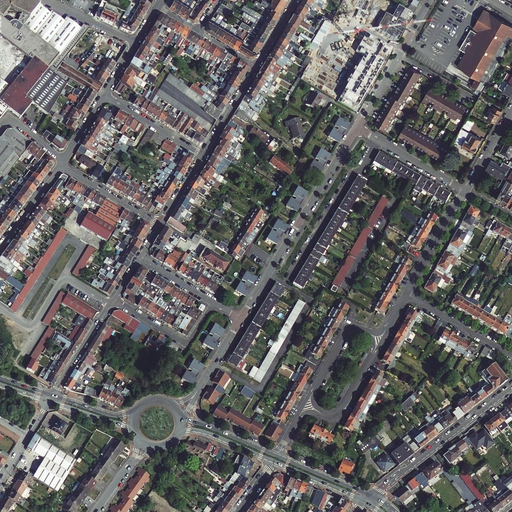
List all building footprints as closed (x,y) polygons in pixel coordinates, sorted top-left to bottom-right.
[(39,6),(40,5),(29,0),(0,0),(0,36),(31,61),(34,58),(36,60),(48,69),(67,84),(70,79),(96,96),(102,87),(82,74),(77,71),(62,62),(67,56),(89,28),(87,27),(83,25),(81,28),(68,18),(65,22),(53,13),(52,15),(39,6)] [(130,0),(129,1),(135,5),(147,12),(150,7),(139,0),(130,0)] [(181,0),(175,0),(172,7),(171,7),(176,10),(181,0)] [(181,0),(176,10),(180,13),(187,0),(186,0),(181,0)] [(184,15),(193,0),(187,0),(180,13),(184,15)] [(193,11),(197,3),(198,2),(199,1),(199,0),(193,0),(184,15),(189,18),(191,14),(192,12),(193,11)] [(201,5),(201,6),(206,9),(211,2),(207,0),(199,0),(199,1),(202,3),(201,5)] [(247,0),(249,1),(264,9),(279,18),(281,14),(283,11),(266,0),(265,0),(247,0)] [(289,0),(265,0),(266,0),(283,11),(289,0)] [(318,7),(305,0),(302,0),(300,4),(313,11),(317,14),(319,12),(316,10),(315,11),(314,10),(315,8),(317,8),(318,7)] [(324,3),(318,0),(305,0),(318,7),(321,9),(322,6),(326,8),(328,6),(324,3)] [(340,6),(337,12),(342,14),(348,3),(344,0),(340,6)] [(365,0),(362,6),(388,18),(392,9),(378,2),(376,5),(365,0)] [(405,10),(407,5),(397,0),(390,0),(390,1),(405,10)] [(413,0),(410,5),(417,9),(420,3),(415,1),(413,0)] [(99,19),(103,10),(105,7),(107,3),(102,1),(95,17),(99,19)] [(222,3),(220,7),(226,11),(229,7),(222,3)] [(300,4),(298,8),(312,17),(313,17),(314,16),(311,14),(313,11),(300,4)] [(147,12),(135,5),(134,8),(130,5),(129,7),(144,16),(147,12)] [(201,6),(196,13),(201,16),(206,9),(201,6)] [(416,10),(410,6),(407,12),(413,15),(416,10)] [(144,16),(129,7),(128,8),(132,11),(130,13),(142,21),(144,16)] [(217,12),(221,14),(226,17),(228,18),(230,20),(233,15),(226,11),(220,7),(217,12)] [(312,17),(298,8),(295,13),(309,21),(312,17)] [(99,19),(114,26),(118,17),(113,15),(114,12),(109,9),(108,12),(103,10),(99,19)] [(264,9),(261,14),(268,18),(276,23),(278,20),(279,18),(264,9)] [(474,28),(479,31),(485,19),(482,17),(486,11),(489,13),(489,12),(484,9),(474,28)] [(511,24),(489,12),(489,13),(486,11),(482,17),(485,19),(479,31),(458,67),(479,78),(475,86),(483,91),(511,40),(511,24)] [(125,14),(124,16),(139,25),(142,21),(130,13),(128,16),(125,14)] [(197,22),(201,16),(196,13),(194,16),(191,14),(189,18),(196,22),(197,22)] [(254,16),(257,18),(273,27),(276,23),(268,18),(267,19),(256,13),(254,16)] [(309,21),(295,13),(293,17),(305,24),(307,21),(309,22),(310,21),(309,21)] [(390,21),(402,27),(405,20),(394,14),(390,21)] [(152,28),(156,31),(159,25),(162,26),(167,18),(163,15),(159,16),(156,21),(153,26),(152,28)] [(207,29),(210,31),(216,23),(213,21),(216,17),(214,15),(206,27),(207,29)] [(273,27),(257,18),(256,19),(250,15),(248,18),(258,24),(271,32),(273,27)] [(139,25),(124,16),(123,17),(126,19),(125,22),(137,29),(139,25)] [(215,34),(220,37),(225,29),(224,28),(227,22),(226,22),(228,18),(226,17),(221,26),(215,34)] [(305,24),(293,17),(289,22),(298,28),(299,27),(309,33),(312,34),(315,30),(312,29),(305,24)] [(320,21),(317,26),(315,30),(312,34),(314,36),(311,41),(308,45),(305,50),(307,51),(310,53),(307,57),(311,60),(314,55),(322,38),(331,22),(327,20),(323,17),(320,21)] [(164,28),(166,30),(172,21),(167,18),(162,26),(159,31),(159,32),(161,33),(164,28)] [(210,31),(215,34),(221,26),(219,25),(222,20),(219,18),(216,23),(210,31)] [(137,29),(125,22),(123,21),(120,29),(131,34),(135,33),(137,29)] [(172,21),(166,30),(163,35),(166,37),(170,31),(171,32),(176,23),(172,21)] [(298,28),(289,22),(287,26),(296,31),(298,28)] [(176,23),(171,32),(167,38),(167,39),(168,40),(169,39),(170,40),(174,34),(176,35),(181,26),(176,23)] [(230,43),(235,35),(233,33),(236,28),(238,24),(237,24),(236,23),(230,32),(225,40),(230,43)] [(220,37),(225,40),(230,32),(229,31),(232,25),(229,24),(225,29),(220,37)] [(245,29),(250,32),(265,41),(268,36),(255,28),(247,24),(245,29)] [(256,25),(255,28),(268,36),(271,32),(258,24),(257,26),(256,25)] [(177,43),(185,29),(181,26),(176,35),(172,41),(177,43)] [(296,31),(287,26),(285,30),(293,36),(294,34),(299,36),(300,34),(296,31)] [(159,35),(160,33),(158,32),(157,31),(156,31),(152,28),(151,29),(149,33),(162,41),(165,42),(166,40),(159,35)] [(190,32),(185,29),(177,43),(170,53),(174,57),(175,54),(180,48),(185,40),(190,32)] [(235,46),(240,37),(238,36),(241,31),(238,29),(235,35),(230,43),(235,46)] [(285,30),(281,36),(294,43),(305,50),(308,45),(301,41),(301,40),(299,39),(298,38),(293,36),(285,30)] [(384,30),(370,58),(385,66),(399,37),(384,30)] [(185,40),(190,43),(195,35),(190,32),(185,40)] [(240,49),(244,41),(245,40),(243,39),(246,34),(243,32),(240,37),(235,46),(240,49)] [(250,32),(247,37),(262,46),(264,42),(265,41),(250,32)] [(162,41),(149,33),(146,38),(158,45),(162,47),(163,45),(160,44),(162,41)] [(311,41),(300,34),(299,36),(298,37),(300,38),(299,39),(301,40),(301,41),(308,45),(311,41)] [(190,43),(189,45),(190,45),(188,49),(188,50),(187,51),(189,52),(188,54),(191,56),(201,39),(195,35),(190,43)] [(294,43),(281,36),(280,38),(279,40),(294,49),(301,54),(303,50),(304,51),(305,50),(294,43)] [(262,46),(247,37),(245,40),(244,41),(249,44),(250,45),(252,46),(259,50),(262,46)] [(146,38),(143,42),(155,49),(159,51),(160,50),(158,49),(158,48),(157,47),(158,45),(146,38)] [(206,41),(201,39),(191,56),(192,57),(196,51),(199,53),(206,41)] [(294,49),(279,40),(276,45),(284,50),(286,48),(289,50),(287,52),(291,54),(294,49)] [(212,45),(206,41),(199,53),(195,59),(197,61),(200,57),(201,58),(201,59),(202,60),(212,45)] [(247,46),(249,44),(244,41),(240,49),(247,53),(250,48),(247,46)] [(143,42),(141,47),(154,55),(156,52),(154,51),(155,49),(143,42)] [(216,48),(212,45),(202,60),(200,64),(204,68),(206,66),(203,64),(206,60),(208,61),(216,48)] [(284,50),(276,45),(273,50),(288,59),(291,54),(287,52),(284,50)] [(247,53),(253,57),(256,56),(259,50),(252,46),(250,48),(247,53)] [(141,47),(138,51),(153,60),(155,57),(156,56),(154,55),(141,47)] [(210,65),(220,50),(216,48),(208,61),(207,63),(210,65)] [(214,66),(223,52),(220,50),(210,65),(213,67),(214,66)] [(273,50),(270,55),(282,62),(285,64),(288,59),(273,50)] [(138,51),(136,55),(150,64),(152,61),(156,64),(157,62),(155,61),(153,60),(138,51)] [(219,68),(227,54),(223,52),(214,66),(219,68)] [(170,53),(166,59),(163,63),(166,66),(174,57),(170,53)] [(247,66),(227,54),(219,68),(217,71),(223,74),(223,73),(225,70),(226,70),(227,69),(226,69),(230,62),(237,67),(236,69),(238,70),(235,74),(243,78),(245,74),(248,69),(247,66)] [(136,55),(133,60),(147,68),(150,64),(136,55)] [(282,62),(270,55),(267,59),(279,66),(282,62)] [(82,66),(67,56),(62,62),(77,71),(80,67),(82,66)] [(102,57),(100,61),(113,69),(115,65),(102,57)] [(24,70),(11,87),(0,99),(0,102),(8,109),(13,113),(48,69),(36,60),(34,58),(31,61),(24,70)] [(279,66),(267,59),(264,64),(273,69),(273,68),(277,70),(278,69),(282,71),(284,69),(279,66)] [(133,60),(126,71),(145,82),(152,86),(157,78),(149,73),(151,70),(147,68),(133,60)] [(100,61),(97,66),(110,74),(113,69),(100,61)] [(273,69),(264,64),(262,68),(270,73),(272,71),(277,75),(279,72),(273,69)] [(97,66),(94,70),(107,78),(110,74),(97,66)] [(386,131),(399,110),(403,102),(406,103),(422,74),(410,67),(394,96),(392,95),(375,124),(386,131)] [(88,72),(89,72),(105,82),(107,78),(94,70),(90,68),(88,72)] [(259,73),(274,82),(275,81),(273,79),(275,76),(270,73),(262,68),(259,73)] [(51,110),(54,105),(55,102),(56,101),(64,89),(67,84),(48,69),(13,113),(20,118),(32,103),(47,115),(49,113),(51,110)] [(225,70),(223,73),(240,83),(243,78),(235,74),(227,69),(226,70),(225,70)] [(126,71),(123,76),(135,83),(149,91),(150,89),(144,85),(145,82),(126,71)] [(105,82),(89,72),(87,76),(83,73),(82,74),(102,87),(105,82)] [(508,82),(511,76),(511,75),(506,72),(502,79),(504,80),(508,82)] [(206,111),(217,119),(221,113),(219,111),(216,109),(214,107),(211,105),(208,103),(205,101),(203,99),(200,97),(197,95),(194,92),(192,90),(189,88),(186,86),(184,84),(170,73),(166,79),(206,111)] [(221,78),(222,79),(223,77),(230,80),(228,82),(237,87),(240,83),(223,73),(223,74),(221,78)] [(272,86),(274,82),(259,73),(257,77),(272,86)] [(231,97),(234,92),(222,85),(218,81),(215,78),(214,77),(211,75),(209,77),(216,84),(214,87),(231,97)] [(119,83),(127,87),(136,93),(141,96),(144,92),(133,86),(135,83),(123,76),(119,83)] [(511,76),(508,82),(504,80),(499,89),(511,96),(511,94),(511,76)] [(272,86),(257,77),(254,81),(269,91),(272,86)] [(0,118),(8,109),(0,102),(0,99),(11,87),(0,78),(0,118)] [(228,82),(222,79),(221,78),(220,78),(218,81),(222,85),(234,92),(237,87),(228,82)] [(228,102),(231,97),(214,87),(207,81),(203,86),(207,89),(228,102)] [(269,91),(254,81),(251,86),(267,95),(269,91)] [(189,88),(192,90),(194,92),(197,95),(200,97),(203,99),(205,101),(208,103),(211,105),(214,107),(216,109),(219,111),(221,113),(225,108),(210,97),(208,100),(200,94),(201,91),(200,90),(190,82),(186,86),(189,88)] [(122,96),(127,87),(119,83),(114,91),(122,96)] [(80,86),(77,90),(93,100),(96,96),(80,86)] [(200,90),(201,91),(210,97),(225,108),(226,106),(228,102),(207,89),(203,86),(200,90)] [(267,95),(251,86),(249,90),(262,98),(263,95),(266,97),(267,95)] [(145,112),(153,100),(155,97),(156,95),(159,91),(155,88),(151,94),(151,93),(141,109),(145,112)] [(433,107),(438,110),(442,113),(444,110),(449,112),(447,116),(456,121),(458,118),(461,119),(467,108),(431,88),(423,102),(428,105),(429,101),(435,104),(433,107)] [(73,94),(82,100),(91,105),(93,100),(77,90),(76,89),(73,94)] [(197,124),(200,126),(203,128),(203,129),(207,123),(160,90),(156,95),(160,98),(162,100),(164,101),(166,103),(168,104),(172,107),(175,109),(176,110),(178,111),(181,113),(183,115),(186,117),(189,119),(192,121),(194,122),(197,124)] [(262,98),(249,90),(242,101),(246,103),(249,107),(251,105),(255,107),(257,104),(258,105),(259,104),(261,101),(263,102),(264,99),(262,98)] [(130,103),(141,109),(151,93),(151,92),(150,91),(150,92),(149,91),(144,98),(141,96),(136,93),(130,103)] [(312,93),(305,105),(315,110),(322,98),(312,93)] [(67,98),(70,100),(87,111),(88,109),(91,105),(82,100),(80,103),(79,102),(79,101),(69,95),(67,98)] [(145,112),(149,115),(156,104),(160,98),(156,95),(155,97),(157,98),(155,101),(153,100),(145,112)] [(73,104),(71,108),(81,114),(84,116),(87,111),(70,100),(69,102),(73,104)] [(149,115),(154,118),(160,107),(164,101),(162,100),(159,106),(156,104),(149,115)] [(246,103),(242,101),(241,103),(236,110),(247,117),(249,118),(251,115),(247,112),(250,107),(249,107),(246,103)] [(154,118),(158,120),(168,104),(166,103),(163,108),(160,107),(154,118)] [(158,120),(162,123),(172,107),(168,104),(158,120)] [(65,111),(65,112),(76,118),(77,117),(79,118),(81,114),(71,108),(68,106),(65,111)] [(104,107),(97,119),(107,125),(108,123),(107,122),(111,116),(112,116),(116,109),(113,107),(110,113),(106,110),(106,109),(104,107)] [(162,123),(167,126),(176,110),(175,109),(172,107),(162,123)] [(496,124),(502,112),(495,108),(488,119),(496,124)] [(75,125),(62,117),(55,113),(51,110),(49,113),(53,116),(60,120),(59,122),(62,124),(74,132),(77,126),(75,125)] [(167,126),(171,128),(178,116),(176,114),(178,111),(176,110),(167,126)] [(247,117),(236,110),(233,115),(246,123),(249,118),(247,117)] [(116,127),(124,114),(119,111),(115,118),(114,120),(116,121),(113,126),(111,124),(110,127),(111,128),(114,130),(116,127)] [(206,111),(205,112),(216,121),(217,119),(206,111)] [(76,118),(65,112),(62,117),(75,125),(77,121),(75,119),(76,118)] [(171,128),(184,137),(194,122),(192,121),(189,119),(186,117),(183,115),(181,113),(178,116),(171,128)] [(129,117),(124,114),(116,127),(119,129),(121,124),(124,126),(129,117)] [(134,120),(129,117),(124,126),(121,130),(122,131),(122,130),(124,131),(127,128),(128,129),(128,128),(134,120)] [(298,118),(288,121),(293,138),(303,135),(298,118)] [(467,118),(462,128),(469,131),(474,122),(467,118)] [(94,124),(106,131),(112,134),(112,135),(114,132),(110,130),(111,128),(110,127),(107,125),(97,119),(94,124)] [(328,137),(339,143),(341,139),(350,125),(340,119),(335,126),(338,128),(337,131),(333,129),(328,137)] [(134,120),(128,128),(134,132),(133,133),(133,132),(129,138),(134,142),(143,126),(134,120)] [(245,133),(229,121),(228,124),(222,134),(236,142),(241,135),(243,137),(245,133)] [(200,126),(197,124),(194,122),(184,137),(199,146),(201,145),(209,133),(206,130),(203,129),(203,128),(200,126)] [(203,129),(206,130),(209,133),(213,127),(207,123),(203,129)] [(105,133),(106,131),(94,124),(91,128),(104,136),(112,141),(112,140),(111,139),(112,138),(110,137),(105,133)] [(450,150),(414,130),(407,126),(401,137),(444,161),(450,150)] [(91,128),(89,133),(101,140),(106,143),(108,141),(103,138),(104,136),(91,128)] [(249,134),(268,148),(272,142),(269,140),(271,137),(266,132),(265,134),(264,133),(262,134),(254,128),(249,134)] [(475,153),(475,152),(476,152),(482,140),(462,129),(455,142),(475,153)] [(25,152),(32,144),(22,136),(13,130),(7,130),(0,138),(0,174),(4,178),(17,162),(18,161),(25,152)] [(89,133),(86,137),(98,145),(102,148),(103,148),(105,146),(100,142),(101,140),(89,133)] [(236,142),(222,134),(219,138),(221,140),(235,150),(236,148),(237,149),(239,147),(236,145),(237,143),(236,142)] [(159,136),(155,143),(162,147),(166,140),(159,136)] [(56,137),(51,143),(60,150),(63,150),(67,144),(60,139),(56,137)] [(86,137),(83,142),(98,151),(100,152),(101,150),(97,147),(98,145),(86,137)] [(162,147),(160,150),(171,156),(172,153),(173,152),(176,147),(166,140),(162,147)] [(216,148),(226,154),(228,150),(239,158),(241,154),(235,150),(221,140),(216,148)] [(80,146),(94,155),(96,152),(97,152),(98,151),(83,142),(80,146)] [(511,155),(511,144),(507,142),(501,152),(511,158),(511,155)] [(30,155),(36,147),(32,144),(25,152),(27,153),(24,157),(27,159),(30,155)] [(97,165),(88,159),(90,156),(93,158),(94,155),(80,146),(77,152),(82,155),(78,162),(94,171),(97,165)] [(34,159),(40,151),(36,147),(30,155),(31,157),(28,160),(31,162),(34,159)] [(173,152),(179,156),(191,163),(193,159),(192,157),(176,147),(173,152)] [(226,154),(216,148),(213,153),(222,159),(223,158),(226,154)] [(40,160),(41,159),(45,154),(40,151),(34,159),(36,160),(33,164),(34,164),(33,166),(34,167),(38,163),(40,160)] [(309,169),(319,175),(321,172),(330,157),(320,151),(315,158),(319,161),(317,163),(314,161),(309,169)] [(222,159),(213,153),(212,155),(206,165),(216,170),(214,173),(218,175),(224,165),(228,168),(231,163),(229,162),(224,159),(223,158),(222,159)] [(372,165),(378,168),(384,157),(378,153),(372,165)] [(42,160),(44,161),(52,167),(54,164),(54,161),(49,158),(45,154),(41,159),(42,160)] [(174,164),(186,171),(188,167),(176,160),(173,158),(171,156),(169,159),(173,161),(175,162),(174,164)] [(179,156),(176,160),(188,167),(191,163),(179,156)] [(274,156),(269,162),(275,167),(280,160),(274,156)] [(384,172),(391,160),(384,157),(378,168),(384,172)] [(280,160),(275,167),(282,172),(287,165),(280,160)] [(390,175),(392,172),(397,164),(391,160),(384,172),(390,175)] [(492,160),(487,169),(504,179),(511,166),(504,161),(502,166),(492,160)] [(43,162),(41,165),(49,171),(52,167),(44,161),(43,162)] [(38,163),(34,167),(46,176),(49,171),(41,165),(40,167),(38,165),(39,164),(38,163)] [(169,169),(171,170),(183,177),(186,172),(186,171),(174,164),(173,164),(171,166),(169,169)] [(397,164),(392,172),(398,176),(403,167),(397,164)] [(216,170),(206,165),(205,167),(214,173),(216,170)] [(289,177),(293,170),(287,165),(282,172),(289,177)] [(35,173),(34,174),(42,180),(46,176),(34,167),(33,168),(34,169),(33,171),(35,173)] [(159,171),(161,172),(168,176),(179,182),(180,183),(183,177),(171,170),(169,173),(166,171),(161,167),(159,171)] [(205,167),(202,172),(220,183),(223,178),(218,175),(214,173),(205,167)] [(404,179),(409,171),(403,167),(398,176),(404,179)] [(91,177),(96,180),(100,174),(101,172),(96,168),(91,177)] [(113,172),(105,185),(110,188),(118,175),(119,173),(120,171),(116,168),(113,172)] [(409,171),(404,179),(409,182),(414,174),(409,171)] [(162,180),(175,188),(179,182),(168,176),(161,172),(160,174),(164,176),(162,180)] [(220,183),(202,172),(198,178),(212,186),(217,188),(220,183)] [(502,202),(511,184),(511,173),(509,179),(511,181),(509,183),(508,183),(504,190),(503,190),(497,200),(502,202)] [(33,174),(30,178),(39,185),(41,182),(42,180),(34,174),(33,174)] [(414,174),(409,182),(415,186),(420,178),(414,174)] [(17,183),(18,184),(32,194),(36,189),(27,182),(26,183),(22,181),(20,183),(18,181),(18,180),(11,175),(10,177),(17,183)] [(118,175),(110,188),(114,191),(122,178),(118,175)] [(114,191),(119,193),(129,176),(127,175),(125,179),(122,178),(114,191)] [(129,176),(119,193),(121,194),(123,196),(130,184),(127,182),(130,177),(129,176)] [(68,198),(70,196),(77,183),(67,177),(64,183),(61,187),(68,191),(65,196),(67,197),(65,199),(67,200),(68,198)] [(194,177),(191,182),(201,189),(204,185),(208,187),(206,191),(214,196),(216,191),(211,188),(212,186),(198,178),(195,177),(194,178),(194,177)] [(357,177),(352,186),(360,191),(365,181),(357,177)] [(30,178),(27,182),(36,189),(39,185),(30,178)] [(163,188),(172,193),(174,190),(175,188),(162,180),(158,178),(157,180),(161,183),(159,186),(163,188)] [(420,178),(415,186),(422,190),(426,181),(420,178)] [(58,194),(61,187),(64,183),(59,179),(52,189),(47,194),(56,200),(63,205),(67,200),(65,199),(58,194)] [(130,184),(123,196),(127,198),(134,186),(131,185),(133,182),(132,181),(130,184)] [(426,181),(422,190),(427,193),(432,184),(426,181)] [(201,189),(191,182),(188,187),(198,194),(201,189)] [(70,202),(72,203),(82,186),(77,183),(70,196),(73,198),(72,200),(70,202)] [(160,194),(168,199),(172,193),(163,188),(159,186),(155,184),(154,183),(152,185),(158,188),(157,189),(161,191),(160,194)] [(32,194),(18,184),(15,188),(20,192),(29,198),(32,194)] [(432,184),(427,193),(433,196),(438,188),(432,184)] [(507,205),(511,196),(511,184),(502,202),(507,205)] [(134,186),(127,198),(132,201),(138,189),(139,187),(135,185),(134,186)] [(78,203),(87,189),(82,186),(72,203),(73,203),(73,204),(75,201),(78,203)] [(348,192),(356,197),(360,191),(352,186),(348,192)] [(198,194),(188,187),(185,192),(196,198),(198,194)] [(286,207),(296,213),(299,209),(308,194),(297,188),(293,196),(296,198),(294,201),(291,199),(286,207)] [(439,200),(444,191),(438,188),(433,196),(439,200)] [(80,208),(82,209),(92,192),(88,190),(87,189),(78,203),(78,204),(82,206),(80,208)] [(138,189),(132,201),(136,203),(143,190),(142,190),(142,191),(138,189)] [(136,203),(140,206),(147,194),(144,192),(144,191),(143,190),(136,203)] [(156,198),(165,204),(168,199),(160,194),(155,191),(153,194),(157,197),(156,198)] [(445,203),(448,198),(450,195),(444,191),(439,200),(445,203)] [(20,192),(17,196),(25,203),(29,198),(20,192)] [(88,209),(89,207),(96,195),(92,192),(82,209),(83,210),(85,207),(88,209)] [(196,198),(185,192),(184,194),(182,197),(189,201),(194,204),(197,203),(199,200),(196,198)] [(348,192),(345,198),(353,202),(356,197),(348,192)] [(150,203),(151,199),(153,196),(151,195),(148,193),(147,194),(140,206),(147,210),(149,211),(152,207),(153,204),(150,203)] [(47,194),(43,200),(52,205),(56,200),(47,194)] [(89,207),(94,209),(101,197),(96,195),(89,207)] [(17,196),(13,201),(22,207),(25,203),(17,196)] [(1,199),(7,203),(10,205),(19,212),(21,209),(22,207),(13,201),(7,197),(5,199),(2,197),(1,199)] [(101,197),(94,209),(95,210),(96,209),(99,211),(105,200),(101,197)] [(152,207),(160,212),(165,204),(156,198),(155,201),(153,204),(152,207)] [(341,204),(349,208),(353,202),(345,198),(341,204)] [(52,205),(43,200),(40,204),(46,209),(44,212),(46,213),(48,215),(54,207),(52,205)] [(116,224),(124,211),(105,200),(99,211),(98,212),(95,217),(109,225),(114,228),(116,224)] [(177,205),(188,212),(191,206),(187,204),(180,200),(177,205)] [(46,213),(44,212),(46,209),(40,204),(33,213),(41,219),(46,213)] [(341,204),(338,210),(346,214),(349,208),(341,204)] [(0,205),(0,212),(12,221),(15,216),(7,210),(4,208),(3,207),(1,210),(0,208),(0,206),(1,206),(0,205)] [(10,205),(7,210),(15,216),(19,212),(10,205)] [(188,212),(177,205),(173,212),(184,218),(187,213),(189,214),(192,217),(193,215),(188,212)] [(225,210),(222,207),(219,212),(217,216),(220,218),(225,210)] [(470,208),(466,216),(475,221),(479,213),(470,208)] [(256,209),(252,216),(258,221),(259,220),(262,215),(266,218),(268,216),(264,213),(256,209)] [(346,214),(338,210),(334,215),(342,220),(346,214)] [(119,231),(129,214),(124,211),(116,224),(119,225),(116,229),(119,231)] [(0,218),(9,225),(12,221),(0,212),(0,218)] [(184,218),(173,212),(169,217),(184,227),(187,223),(183,221),(184,219),(184,218)] [(41,219),(33,213),(31,216),(30,218),(38,223),(39,222),(44,225),(46,222),(41,219)] [(109,225),(95,217),(91,214),(88,213),(81,226),(106,241),(114,228),(109,225)] [(134,216),(129,214),(119,231),(122,232),(124,228),(126,229),(127,228),(128,226),(129,224),(131,221),(134,216)] [(429,214),(425,221),(433,225),(437,219),(429,214)] [(334,215),(331,221),(339,226),(342,220),(334,215)] [(131,221),(134,224),(148,232),(150,228),(149,226),(134,216),(131,221)] [(258,221),(252,216),(247,223),(254,228),(255,227),(259,230),(263,223),(259,220),(258,221)] [(459,227),(468,232),(475,221),(466,216),(459,227)] [(184,227),(169,217),(167,221),(170,223),(169,225),(184,234),(187,228),(184,227)] [(0,225),(5,230),(9,225),(0,218),(0,225)] [(30,218),(27,222),(41,233),(42,234),(46,229),(42,227),(38,223),(30,218)] [(427,234),(433,225),(425,221),(421,219),(418,224),(422,226),(420,230),(427,234)] [(266,239),(277,245),(279,242),(288,227),(277,221),(273,228),(276,231),(275,234),(271,231),(266,239)] [(331,221),(327,227),(335,232),(339,226),(331,221)] [(500,236),(505,227),(493,221),(492,223),(489,229),(485,236),(489,238),(492,232),(500,236)] [(41,233),(27,222),(23,227),(35,235),(39,239),(41,236),(40,234),(41,233)] [(254,228),(247,223),(246,225),(243,230),(249,235),(250,234),(251,235),(254,237),(259,230),(255,227),(254,228)] [(148,232),(134,224),(133,226),(129,224),(128,226),(132,228),(145,236),(148,232)] [(23,227),(20,231),(36,243),(38,241),(33,238),(35,235),(23,227)] [(327,227),(323,233),(331,238),(335,232),(327,227)] [(468,232),(459,227),(453,238),(462,243),(466,236),(468,238),(470,238),(472,234),(468,232)] [(507,239),(511,231),(505,227),(500,236),(507,239)] [(9,308),(16,312),(38,278),(68,232),(61,228),(55,236),(52,241),(49,246),(34,269),(31,273),(23,286),(18,294),(15,299),(12,303),(9,308)] [(145,236),(132,228),(131,230),(127,228),(126,229),(126,230),(130,232),(143,240),(145,236)] [(168,244),(174,247),(180,238),(163,228),(158,237),(167,242),(170,238),(174,240),(172,243),(170,243),(169,242),(168,244)] [(254,237),(251,235),(250,234),(249,235),(243,230),(238,237),(245,242),(245,241),(248,243),(250,244),(254,237)] [(414,239),(422,243),(427,234),(420,230),(414,239)] [(20,231),(16,236),(27,245),(28,245),(30,241),(35,244),(36,243),(20,231)] [(132,239),(140,244),(143,240),(130,232),(127,236),(132,239)] [(323,233),(320,239),(328,244),(331,238),(323,233)] [(197,244),(201,237),(200,236),(197,235),(195,234),(191,240),(197,244)] [(27,245),(16,236),(13,241),(24,249),(27,245)] [(174,247),(168,244),(167,242),(158,237),(155,241),(172,251),(173,250),(177,253),(179,250),(174,247)] [(245,242),(238,237),(234,244),(241,249),(241,248),(243,250),(248,243),(245,241),(245,242)] [(418,250),(422,243),(414,239),(411,237),(407,244),(418,250)] [(180,251),(182,247),(185,241),(180,238),(174,247),(179,250),(180,251)] [(447,249),(460,256),(462,253),(466,245),(464,244),(462,243),(453,238),(447,249)] [(142,244),(140,244),(132,239),(129,245),(138,250),(142,244)] [(316,245),(324,249),(328,244),(320,239),(316,245)] [(24,249),(13,241),(10,245),(22,254),(23,253),(22,252),(24,249)] [(126,243),(122,241),(119,247),(134,257),(138,250),(129,245),(126,243)] [(172,251),(155,241),(152,246),(157,248),(160,250),(168,255),(169,256),(170,254),(171,255),(173,252),(172,251)] [(234,259),(237,255),(230,251),(227,249),(226,248),(228,246),(222,242),(218,248),(220,249),(234,259)] [(230,251),(237,255),(241,258),(245,251),(243,250),(241,248),(241,249),(234,244),(230,251)] [(22,254),(10,245),(7,248),(7,249),(15,255),(20,259),(21,258),(19,256),(20,255),(21,255),(22,254)] [(95,249),(89,245),(72,273),(78,277),(95,249)] [(316,245),(313,251),(321,255),(324,249),(316,245)] [(122,255),(121,257),(130,263),(134,257),(119,247),(118,247),(117,248),(124,252),(122,255)] [(172,269),(178,272),(190,252),(185,248),(182,252),(172,269)] [(15,255),(7,249),(4,253),(12,259),(15,255)] [(230,265),(206,249),(202,256),(203,257),(207,259),(209,260),(207,263),(214,268),(217,262),(220,264),(217,270),(224,274),(230,265)] [(460,256),(447,249),(441,260),(449,265),(453,258),(457,260),(460,256)] [(158,253),(155,258),(163,263),(168,255),(160,250),(158,253)] [(168,255),(163,263),(168,266),(174,257),(173,257),(175,254),(176,254),(177,253),(173,250),(172,251),(173,252),(171,255),(170,254),(169,256),(168,255)] [(179,250),(177,253),(176,254),(175,254),(173,257),(174,257),(168,266),(172,269),(182,252),(180,251),(179,250)] [(309,257),(317,261),(321,264),(325,258),(321,255),(313,251),(309,257)] [(190,252),(178,272),(182,275),(192,259),(193,259),(196,255),(190,252)] [(12,259),(4,253),(1,257),(12,265),(14,262),(15,263),(16,262),(15,261),(12,259)] [(117,264),(126,269),(130,263),(121,257),(120,257),(119,256),(115,261),(118,263),(117,264)] [(0,257),(0,268),(10,276),(13,272),(12,271),(15,267),(12,265),(1,257),(0,257)] [(31,264),(22,257),(21,258),(20,259),(29,265),(31,264)] [(309,257),(306,263),(314,267),(317,261),(309,257)] [(107,264),(123,274),(126,269),(117,264),(115,262),(110,259),(109,260),(108,262),(111,264),(111,265),(107,263),(105,261),(104,263),(107,264)] [(192,259),(182,275),(187,278),(192,269),(191,268),(194,263),(195,264),(197,261),(193,259),(192,259)] [(399,266),(407,270),(411,263),(403,259),(399,266)] [(445,272),(449,265),(441,260),(434,271),(446,278),(448,274),(445,272)] [(187,278),(191,280),(197,272),(199,267),(201,264),(199,263),(197,261),(195,264),(198,266),(195,271),(192,269),(187,278)] [(314,267),(306,263),(302,268),(310,273),(314,267)] [(104,271),(119,280),(122,276),(123,274),(107,264),(103,270),(104,271)] [(399,266),(394,275),(402,279),(407,270),(399,266)] [(470,276),(475,278),(479,267),(474,266),(470,276)] [(201,275),(196,283),(198,284),(200,286),(206,277),(208,273),(210,270),(206,267),(205,270),(206,271),(203,276),(201,275)] [(148,278),(150,273),(142,268),(138,269),(135,274),(144,280),(148,282),(151,284),(153,281),(151,280),(148,278)] [(302,268),(299,274),(307,279),(310,273),(302,268)] [(17,281),(15,280),(12,278),(11,278),(0,269),(0,276),(8,283),(7,283),(8,284),(9,283),(15,288),(13,291),(16,293),(18,294),(23,286),(17,281)] [(200,286),(205,289),(210,280),(213,276),(215,272),(211,270),(210,270),(208,273),(211,274),(208,279),(206,277),(200,286)] [(102,275),(117,284),(119,280),(104,271),(102,275)] [(444,282),(446,278),(434,271),(428,282),(437,287),(441,280),(444,282)] [(191,280),(196,283),(201,275),(197,272),(191,280)] [(205,289),(209,291),(215,283),(217,279),(219,275),(215,272),(213,276),(215,277),(213,282),(210,280),(205,289)] [(235,291),(245,297),(247,293),(256,279),(246,272),(241,280),(245,282),(243,285),(240,283),(235,291)] [(144,280),(135,274),(132,279),(141,284),(144,280)] [(301,288),(307,279),(299,274),(293,283),(301,288)] [(117,284),(102,275),(99,279),(114,288),(117,284)] [(215,283),(209,291),(214,294),(224,278),(219,275),(217,279),(220,281),(218,285),(215,283)] [(394,275),(388,284),(396,288),(402,279),(394,275)] [(114,288),(99,279),(97,277),(92,285),(109,296),(114,288)] [(152,292),(150,291),(153,287),(155,288),(160,279),(156,277),(154,280),(153,281),(151,284),(148,289),(147,292),(151,294),(152,292)] [(141,284),(132,279),(129,284),(138,290),(140,288),(144,290),(142,293),(145,294),(147,292),(148,289),(145,287),(141,284)] [(157,293),(159,290),(164,282),(160,279),(155,288),(153,291),(157,293)] [(159,290),(163,293),(169,284),(164,282),(159,290)] [(433,294),(437,287),(428,282),(424,289),(433,294)] [(138,290),(129,284),(124,293),(127,295),(124,299),(137,307),(143,298),(145,294),(142,293),(138,290)] [(163,293),(162,295),(166,298),(173,287),(169,284),(163,293)] [(278,298),(284,288),(276,284),(270,293),(278,298)] [(388,284),(383,293),(391,297),(396,288),(388,284)] [(170,297),(172,298),(177,289),(173,287),(166,298),(165,300),(164,302),(168,305),(169,302),(170,302),(168,300),(170,297)] [(177,289),(172,298),(176,301),(182,292),(177,289)] [(60,292),(42,323),(48,326),(52,320),(62,304),(67,295),(60,292)] [(186,295),(182,292),(176,301),(181,303),(186,295)] [(463,301),(465,296),(458,292),(451,304),(458,309),(463,301)] [(278,298),(270,293),(266,299),(274,304),(278,298)] [(383,293),(378,302),(386,307),(391,297),(383,293)] [(80,316),(83,317),(93,323),(92,320),(96,314),(99,313),(68,294),(67,295),(62,304),(80,316)] [(151,303),(154,299),(155,297),(151,294),(150,295),(150,297),(147,301),(142,309),(143,310),(146,312),(151,303)] [(181,303),(185,306),(190,297),(187,296),(186,295),(181,303)] [(188,308),(190,309),(191,307),(195,300),(190,297),(185,306),(182,310),(181,312),(182,313),(186,315),(187,313),(185,312),(188,308)] [(147,301),(143,298),(137,307),(142,309),(147,301)] [(272,308),(274,304),(266,299),(261,308),(269,313),(272,308)] [(469,304),(463,301),(458,309),(465,312),(469,304)] [(162,304),(160,309),(155,317),(159,320),(164,311),(162,310),(164,306),(167,307),(167,306),(168,305),(164,302),(162,304)] [(386,307),(378,302),(374,309),(382,313),(386,307)] [(146,312),(150,314),(155,306),(154,305),(151,303),(146,312)] [(340,303),(336,310),(344,314),(348,307),(340,303)] [(476,308),(469,304),(465,312),(471,316),(476,308)] [(155,306),(150,314),(155,317),(160,309),(155,306)] [(171,310),(168,314),(163,322),(167,325),(173,316),(170,315),(173,311),(175,312),(177,310),(172,307),(171,310)] [(186,315),(191,319),(197,322),(202,313),(191,307),(190,309),(187,313),(186,315)] [(257,314),(265,319),(269,313),(261,308),(257,314)] [(476,308),(471,316),(478,320),(482,312),(476,308)] [(113,312),(111,315),(126,324),(130,317),(119,310),(113,312)] [(336,310),(331,319),(339,323),(344,314),(336,310)] [(410,310),(406,317),(414,322),(418,315),(410,310)] [(163,322),(168,314),(164,311),(159,320),(163,322)] [(482,312),(478,320),(484,324),(489,315),(482,312)] [(257,314),(252,324),(260,328),(265,319),(257,314)] [(182,322),(187,325),(191,319),(186,315),(183,321),(182,322)] [(496,319),(489,315),(484,324),(491,327),(496,319)] [(175,318),(173,316),(167,325),(172,327),(177,319),(175,318)] [(83,317),(80,322),(82,323),(82,324),(89,329),(93,323),(83,317)] [(126,324),(123,329),(133,335),(135,331),(136,329),(140,323),(130,317),(126,324)] [(401,326),(409,331),(414,322),(406,317),(401,326)] [(178,318),(177,319),(172,327),(177,330),(182,322),(183,321),(178,318)] [(187,337),(197,322),(191,319),(187,325),(185,329),(187,330),(184,335),(187,337)] [(331,319),(325,328),(334,333),(339,323),(331,319)] [(496,319),(491,327),(497,331),(502,323),(496,319)] [(78,322),(76,326),(86,333),(88,330),(89,329),(82,324),(82,323),(80,322),(79,323),(78,322)] [(511,327),(502,322),(502,323),(497,331),(509,337),(511,331),(511,327)] [(133,335),(130,339),(136,342),(142,332),(146,335),(149,329),(140,323),(136,329),(135,331),(133,335)] [(69,331),(82,340),(86,333),(76,326),(73,324),(69,331)] [(252,324),(246,333),(254,338),(260,328),(252,324)] [(103,325),(99,330),(110,337),(113,330),(108,328),(105,326),(104,326),(103,325)] [(203,344),(213,350),(215,346),(224,332),(214,325),(209,333),(213,335),(211,338),(207,336),(203,344)] [(401,326),(396,335),(404,340),(409,331),(401,326)] [(52,329),(49,328),(30,358),(36,362),(37,361),(38,358),(42,353),(55,331),(52,329)] [(328,342),(334,333),(325,328),(320,337),(328,342)] [(99,330),(95,336),(102,340),(106,343),(110,337),(99,330)] [(438,341),(445,345),(447,342),(451,334),(444,330),(438,341)] [(70,335),(68,339),(78,346),(82,340),(69,331),(67,333),(70,335)] [(60,348),(62,349),(72,356),(78,346),(68,339),(64,337),(57,332),(51,342),(60,348)] [(246,333),(242,339),(250,344),(254,338),(246,333)] [(454,350),(456,347),(460,339),(451,334),(447,342),(445,345),(454,350)] [(149,337),(144,346),(155,352),(163,337),(160,335),(156,342),(156,341),(154,343),(151,341),(152,339),(149,337)] [(390,344),(398,349),(404,340),(396,335),(390,344)] [(95,336),(90,344),(97,348),(102,340),(95,336)] [(320,337),(315,346),(323,351),(328,342),(320,337)] [(245,353),(250,344),(242,339),(237,348),(245,353)] [(456,347),(465,352),(469,344),(460,339),(456,347)] [(171,342),(167,348),(175,353),(179,347),(171,342)] [(97,348),(90,344),(85,353),(92,357),(97,348)] [(385,354),(393,358),(398,349),(390,344),(385,354)] [(476,348),(469,344),(465,352),(471,356),(476,348)] [(323,351),(315,346),(312,345),(308,351),(319,358),(323,351)] [(484,347),(480,353),(486,357),(490,350),(484,347)] [(241,359),(245,353),(237,348),(233,354),(241,359)] [(54,361),(65,368),(69,361),(72,356),(62,349),(58,356),(55,354),(53,358),(52,359),(54,361)] [(490,350),(486,357),(491,360),(495,353),(490,350)] [(80,361),(90,368),(96,359),(92,357),(85,353),(80,361)] [(227,364),(240,371),(246,362),(241,359),(233,354),(227,364)] [(389,365),(393,358),(385,354),(381,360),(389,365)] [(54,361),(51,366),(61,373),(65,368),(54,361)] [(90,368),(80,361),(74,370),(86,378),(89,374),(88,373),(85,371),(87,368),(91,370),(91,371),(92,371),(93,371),(94,370),(90,368)] [(182,379),(192,385),(194,381),(203,367),(193,361),(188,368),(192,370),(190,373),(186,371),(182,379)] [(495,390),(508,380),(495,364),(493,361),(490,364),(491,366),(486,370),(485,370),(482,372),(486,378),(488,379),(487,381),(495,390)] [(296,371),(299,373),(308,378),(312,371),(300,364),(296,371)] [(105,365),(103,370),(110,373),(112,369),(105,365)] [(61,373),(51,366),(48,371),(59,377),(61,373)] [(254,379),(255,376),(257,373),(259,370),(254,367),(248,376),(254,379)] [(86,378),(74,370),(69,378),(75,382),(77,380),(81,382),(83,379),(90,383),(91,380),(86,378)] [(216,383),(218,378),(219,377),(224,380),(225,379),(227,380),(229,377),(219,370),(216,375),(217,375),(215,378),(214,378),(212,381),(216,383)] [(375,370),(370,381),(378,385),(384,375),(375,370)] [(48,371),(46,375),(56,382),(59,377),(48,371)] [(56,382),(46,375),(45,374),(42,372),(41,374),(45,376),(42,380),(53,387),(56,382)] [(299,373),(294,382),(302,387),(308,378),(299,373)] [(115,386),(116,387),(123,377),(121,376),(115,386)] [(71,391),(74,392),(78,386),(79,387),(80,385),(75,382),(69,378),(64,387),(71,391)] [(217,384),(215,387),(222,391),(224,388),(221,387),(224,383),(223,383),(223,381),(218,378),(216,383),(217,384)] [(364,390),(376,396),(381,387),(378,385),(370,381),(364,390)] [(294,382),(289,392),(297,396),(302,387),(294,382)] [(481,385),(479,387),(487,397),(493,392),(486,383),(484,384),(483,386),(481,385)] [(100,395),(98,399),(103,401),(110,387),(105,384),(104,386),(100,395)] [(245,386),(242,391),(246,393),(249,395),(253,397),(256,392),(245,386)] [(110,387),(103,401),(108,403),(115,389),(110,387)] [(115,389),(108,403),(113,406),(125,389),(122,387),(119,391),(115,389)] [(220,394),(221,393),(215,389),(214,390),(209,387),(207,390),(208,391),(206,394),(205,393),(202,398),(213,404),(215,400),(213,399),(216,394),(216,395),(218,392),(220,394)] [(473,392),(474,393),(481,402),(487,397),(479,387),(473,392)] [(84,395),(98,399),(99,395),(86,388),(84,395)] [(125,389),(113,406),(118,409),(129,392),(125,389)] [(364,390),(359,399),(370,405),(376,396),(364,390)] [(289,392),(284,401),(292,406),(297,396),(289,392)] [(409,398),(415,405),(415,406),(421,401),(416,395),(414,393),(409,398)] [(481,402),(474,393),(473,394),(474,395),(468,400),(473,408),(481,402)] [(465,397),(456,405),(457,407),(464,415),(473,408),(468,400),(465,397)] [(409,398),(406,401),(400,407),(405,413),(409,409),(408,408),(411,405),(413,407),(415,405),(409,398)] [(354,408),(362,413),(365,415),(370,405),(359,399),(354,408)] [(284,401),(278,410),(287,415),(292,406),(284,401)] [(222,407),(218,405),(212,416),(216,418),(216,417),(220,419),(220,420),(223,422),(225,419),(228,421),(228,420),(232,423),(231,423),(239,428),(240,427),(247,432),(248,431),(250,433),(251,432),(254,434),(254,435),(258,437),(265,426),(261,424),(259,427),(256,425),(257,423),(256,422),(257,421),(255,419),(253,423),(249,421),(248,422),(244,420),(246,417),(238,413),(237,415),(233,413),(234,412),(231,410),(229,413),(225,410),(224,412),(221,410),(222,407)] [(445,411),(454,423),(464,415),(457,407),(454,410),(451,406),(445,411)] [(417,428),(419,431),(422,434),(428,442),(438,435),(427,421),(416,407),(414,409),(425,424),(424,425),(422,423),(417,428)] [(283,421),(287,415),(278,410),(275,408),(271,414),(283,421)] [(349,418),(357,422),(362,413),(354,408),(349,418)] [(438,409),(436,411),(449,427),(454,423),(445,411),(444,411),(444,410),(440,413),(438,409)] [(500,414),(506,421),(511,417),(505,410),(500,414)] [(433,417),(444,430),(449,427),(436,411),(433,413),(435,415),(433,416),(433,417)] [(500,414),(491,421),(497,428),(506,421),(500,414)] [(438,435),(444,430),(433,417),(427,421),(438,435)] [(356,431),(360,424),(357,422),(349,418),(343,427),(351,432),(353,428),(354,428),(353,429),(356,431)] [(58,420),(51,431),(60,436),(66,425),(58,420)] [(386,420),(373,433),(379,441),(383,438),(381,435),(392,427),(386,420)] [(279,433),(280,433),(282,430),(278,428),(280,425),(273,421),(271,424),(272,425),(271,428),(272,428),(270,432),(268,431),(265,435),(276,441),(279,436),(278,436),(279,433)] [(484,426),(489,433),(497,428),(491,421),(484,426)] [(309,433),(319,439),(323,431),(313,425),(309,433)] [(333,437),(323,431),(319,439),(329,444),(333,437)] [(408,436),(409,437),(419,450),(428,442),(422,434),(420,435),(418,431),(415,434),(414,433),(411,436),(410,435),(408,436)] [(486,448),(494,442),(485,431),(477,436),(475,433),(468,439),(471,444),(476,450),(483,444),(486,448)] [(364,441),(370,447),(371,449),(380,442),(379,441),(373,433),(364,441)] [(35,435),(27,448),(44,459),(32,478),(56,493),(76,461),(35,435)] [(404,442),(405,444),(413,454),(419,450),(409,437),(404,442)] [(454,446),(459,453),(471,444),(468,439),(466,437),(454,446)] [(363,453),(370,447),(364,441),(358,447),(363,453)] [(112,443),(106,452),(116,459),(119,455),(118,455),(119,453),(121,454),(123,451),(112,443)] [(192,446),(186,443),(180,451),(188,454),(190,452),(199,456),(202,457),(206,449),(193,443),(192,446)] [(398,466),(413,454),(405,444),(390,455),(398,466)] [(459,453),(454,446),(448,451),(449,452),(443,456),(449,465),(461,456),(459,453)] [(113,463),(116,459),(106,452),(100,460),(111,468),(113,465),(111,464),(113,462),(113,463)] [(380,460),(387,470),(394,464),(387,455),(380,460)] [(237,456),(234,462),(240,465),(242,458),(237,456)] [(354,461),(343,457),(342,460),(339,468),(342,470),(343,467),(350,470),(354,461)] [(243,473),(245,469),(250,471),(253,463),(242,458),(240,465),(236,474),(237,474),(242,477),(242,478),(245,474),(243,473)] [(111,468),(100,460),(94,468),(104,476),(107,472),(106,472),(107,470),(109,471),(111,468)] [(384,472),(387,470),(380,460),(377,462),(384,472)] [(435,463),(420,475),(427,483),(438,474),(439,475),(443,473),(435,463)] [(125,497),(123,500),(120,504),(118,502),(116,505),(114,504),(112,507),(114,508),(111,511),(124,511),(125,511),(127,511),(136,500),(134,498),(153,472),(142,465),(140,467),(142,469),(137,476),(135,475),(131,481),(133,482),(128,489),(126,488),(124,491),(125,492),(123,495),(125,497)] [(104,476),(94,468),(88,477),(96,483),(99,485),(101,482),(99,481),(100,479),(101,480),(104,476)] [(32,478),(23,472),(17,480),(26,486),(32,478)] [(462,476),(468,485),(470,488),(480,501),(482,499),(485,498),(466,473),(462,476)] [(242,493),(246,488),(238,482),(230,477),(233,476),(230,474),(227,478),(228,479),(234,483),(232,486),(242,493)] [(238,482),(246,488),(249,483),(242,478),(242,477),(237,474),(235,477),(239,480),(238,482)] [(242,478),(249,483),(252,479),(245,474),(242,478)] [(85,475),(79,483),(89,491),(93,486),(92,486),(93,484),(95,485),(96,483),(88,477),(85,475)] [(414,480),(419,486),(422,490),(428,485),(427,483),(420,475),(414,480)] [(292,490),(296,481),(286,477),(282,486),(286,489),(285,491),(288,492),(289,489),(292,490)] [(227,490),(230,492),(238,498),(242,493),(232,486),(226,482),(221,478),(220,480),(225,484),(229,487),(228,489),(227,490)] [(272,478),(268,483),(276,489),(279,484),(276,481),(272,478)] [(511,480),(510,478),(506,481),(502,484),(505,488),(511,484),(511,485),(511,480)] [(503,495),(499,498),(505,506),(511,500),(511,496),(505,488),(502,484),(499,481),(498,479),(493,484),(503,495)] [(26,486),(17,480),(11,491),(21,497),(23,498),(27,491),(24,489),(26,486)] [(414,480),(407,485),(413,491),(419,486),(414,480)] [(302,484),(296,481),(292,490),(289,496),(295,499),(296,497),(302,484)] [(455,482),(452,485),(456,490),(460,495),(463,493),(455,482)] [(89,491),(79,483),(73,492),(84,500),(87,497),(85,495),(86,494),(87,494),(89,491)] [(268,483),(264,489),(272,494),(273,492),(278,495),(280,493),(278,491),(276,489),(268,483)] [(307,486),(302,484),(296,497),(297,497),(299,497),(301,493),(304,495),(305,493),(307,486)] [(407,485),(404,487),(409,494),(413,491),(407,485)] [(307,486),(305,493),(310,495),(313,489),(307,486)] [(404,487),(394,495),(401,503),(411,496),(409,494),(404,487)] [(217,491),(221,493),(235,503),(238,498),(230,492),(229,494),(225,491),(224,492),(219,489),(218,488),(217,490),(217,491)] [(264,489),(261,494),(273,503),(277,498),(276,498),(272,494),(264,489)] [(156,492),(153,490),(148,496),(152,498),(156,492)] [(316,493),(312,503),(318,509),(325,494),(317,490),(316,493)] [(21,497),(11,491),(7,497),(14,501),(17,504),(21,497)] [(73,492),(67,500),(77,508),(80,504),(79,503),(80,502),(82,503),(84,500),(73,492)] [(224,500),(222,502),(231,508),(235,503),(221,493),(219,496),(218,496),(224,500)] [(255,501),(263,506),(268,510),(273,503),(261,494),(255,501)] [(323,507),(324,504),(328,495),(325,494),(318,509),(321,511),(321,510),(322,509),(323,507)] [(490,500),(488,502),(496,511),(498,511),(501,509),(493,499),(491,496),(489,495),(487,496),(490,500)] [(4,496),(0,502),(0,508),(5,511),(7,511),(14,501),(7,497),(4,496)] [(331,496),(327,505),(326,507),(329,510),(331,511),(340,511),(336,507),(331,503),(335,498),(331,496)] [(497,496),(493,499),(501,509),(505,506),(499,498),(497,496)] [(220,505),(219,507),(225,511),(228,511),(231,508),(222,502),(215,497),(214,498),(217,501),(216,502),(220,505)] [(480,501),(484,505),(489,511),(496,511),(488,502),(486,503),(482,499),(480,501)] [(77,508),(67,500),(61,509),(63,510),(66,511),(72,511),(73,511),(74,511),(77,508)] [(349,504),(340,500),(336,507),(340,511),(344,511),(349,507),(349,504)] [(266,511),(261,508),(263,506),(255,501),(252,506),(260,511),(266,511)] [(489,511),(484,505),(480,501),(476,503),(481,508),(479,509),(481,511),(489,511)]
